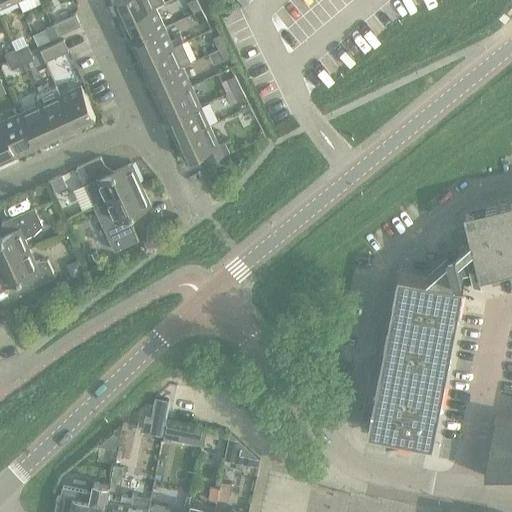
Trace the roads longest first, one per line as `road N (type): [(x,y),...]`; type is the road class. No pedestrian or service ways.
road 1 (tertiary): [(210,295),(511,45)]
road 2 (residential): [(341,450),(377,268),(471,191),(511,179)]
road 3 (tertiary): [(0,491),(210,295)]
road 4 (tertiary): [(210,295),(341,450)]
road 5 (residential): [(463,489),(501,305),(511,302)]
road 6 (residential): [(0,190),(145,127)]
road 7 (residential): [(145,127),(93,7)]
road 8 (tertiary): [(341,450),(380,473),(463,489)]
